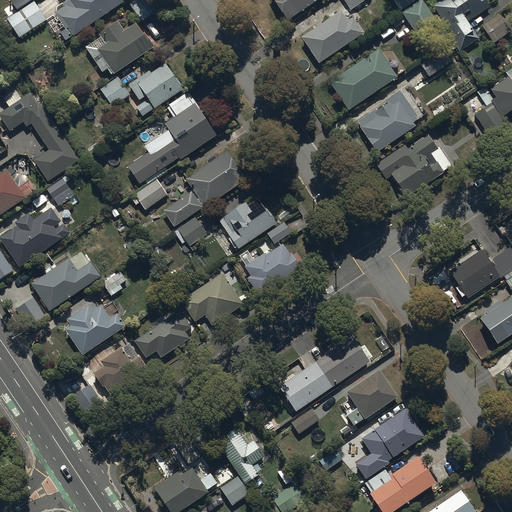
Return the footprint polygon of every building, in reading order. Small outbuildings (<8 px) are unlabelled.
[(66,7),(55,15),(66,30),(59,36),(64,44),(125,2),(123,0),(72,0),(65,6),(66,7)] [(151,0),(135,0),(129,5),(141,23),(159,12),(151,0)] [(272,0),(289,23),(321,0),(272,0)] [(368,0),(343,0),(351,12),(368,0)] [(391,0),(400,12),(418,0),(391,0)] [(444,0),(432,8),(461,52),(480,40),(468,22),(489,8),(483,0),(444,0)] [(421,1),(401,14),(421,43),(440,30),(421,1)] [(36,3),(10,19),(21,38),(47,21),(36,3)] [(349,23),(342,13),(302,39),(320,66),(364,36),(354,20),(349,23)] [(511,33),(498,16),(481,28),(493,45),(511,33)] [(402,18),(386,29),(391,36),(407,25),(402,18)] [(102,40),(87,50),(103,75),(110,70),(115,77),(156,51),(145,34),(143,36),(136,26),(125,33),(118,23),(99,36),(102,40)] [(443,51),(421,67),(429,79),(452,63),(443,51)] [(379,52),(329,84),(348,113),(397,80),(379,52)] [(129,87),(139,102),(146,97),(149,101),(137,110),(142,118),(154,110),(155,111),(183,91),(166,66),(152,75),(150,73),(129,87)] [(492,103),(474,115),(490,138),(506,126),(501,119),(511,111),(511,69),(505,74),(507,78),(490,90),(496,98),(491,102),(492,103)] [(131,97),(119,79),(101,91),(113,109),(131,97)] [(39,107),(30,95),(23,100),(16,91),(4,99),(10,108),(0,115),(0,119),(10,133),(24,123),(27,128),(32,125),(50,149),(33,161),(50,184),(82,162),(42,105),(39,107)] [(386,103),(358,123),(362,129),(360,130),(378,154),(416,128),(413,124),(417,122),(416,120),(418,119),(422,124),(432,117),(427,109),(416,116),(400,92),(385,102),(386,103)] [(169,131),(145,148),(149,155),(129,169),(141,186),(179,159),(181,162),(217,137),(199,111),(200,110),(189,95),(188,96),(186,94),(169,107),(170,108),(167,109),(175,120),(166,127),(169,131)] [(405,149),(375,167),(384,182),(391,178),(406,201),(445,176),(432,155),(437,151),(429,138),(407,151),(405,149)] [(96,144),(86,151),(91,158),(101,151),(96,144)] [(228,154),(187,181),(206,209),(246,183),(228,154)] [(7,172),(0,176),(0,218),(38,193),(27,176),(16,174),(11,177),(7,172)] [(62,180),(47,190),(59,208),(75,197),(66,185),(70,182),(66,176),(62,179),(62,180)] [(168,196),(157,181),(131,199),(136,207),(140,204),(145,211),(168,196)] [(192,193),(163,213),(175,229),(203,209),(192,193)] [(246,203),(223,220),(233,235),(230,237),(240,251),(277,225),(266,210),(265,211),(259,201),(249,208),(246,203)] [(18,228),(1,240),(21,269),(70,235),(64,226),(57,231),(55,228),(61,224),(52,211),(34,223),(29,216),(15,225),(18,228)] [(207,236),(195,219),(175,233),(182,244),(180,246),(186,255),(192,251),(191,248),(207,236)] [(284,224),(268,235),(275,245),(291,235),(284,224)] [(482,249),(450,271),(468,298),(511,267),(511,229),(505,234),(511,245),(490,261),(482,249)] [(266,254),(245,269),(252,278),(248,280),(260,298),(302,269),(293,255),(290,257),(283,246),(268,257),(266,254)] [(0,253),(0,282),(14,273),(0,253)] [(32,286),(50,313),(102,279),(92,264),(78,273),(70,261),(32,286)] [(114,274),(102,282),(112,297),(123,289),(121,286),(127,281),(121,273),(116,276),(114,274)] [(223,275),(181,303),(195,324),(205,317),(212,327),(244,306),(223,275)] [(47,319),(34,300),(34,299),(18,309),(31,329),(47,319)] [(487,316),(480,321),(497,346),(511,335),(511,299),(504,306),(500,301),(484,312),(487,316)] [(89,307),(68,322),(74,330),(67,335),(84,358),(126,327),(117,315),(111,320),(102,307),(93,313),(89,307)] [(192,328),(180,311),(135,343),(146,359),(157,352),(162,359),(179,348),(180,350),(185,346),(184,345),(190,341),(185,334),(192,328)] [(369,364),(351,339),(280,389),(297,413),(369,364)] [(94,375),(94,376),(103,389),(105,388),(111,397),(150,372),(141,358),(139,359),(130,345),(101,364),(104,368),(94,375)] [(346,394),(356,409),(345,417),(353,428),(391,403),(397,399),(379,372),(346,394)] [(91,386),(77,394),(88,413),(102,404),(91,386)] [(311,410),(291,423),(300,436),(320,422),(311,410)] [(406,411),(361,440),(372,456),(356,466),(366,481),(389,466),(387,463),(424,440),(406,411)] [(215,443),(239,479),(221,491),(232,507),(253,493),(248,485),(260,476),(259,474),(262,471),(258,465),(266,459),(256,444),(258,443),(253,435),(244,441),(236,428),(215,443)] [(193,444),(180,453),(189,466),(202,457),(193,444)] [(335,451),(318,462),(325,472),(342,461),(335,451)] [(372,494),(368,497),(378,511),(395,511),(434,486),(417,461),(389,479),(384,472),(365,485),(372,494)] [(284,469),(277,474),(285,486),(292,481),(284,469)] [(180,471),(154,489),(168,511),(183,511),(209,496),(207,493),(218,486),(211,475),(201,481),(193,470),(183,476),(180,471)] [(277,488),(270,492),(274,498),(272,499),(280,511),(290,511),(309,500),(298,483),(281,494),(277,488)] [(472,511),(459,493),(432,511),(472,511)]
